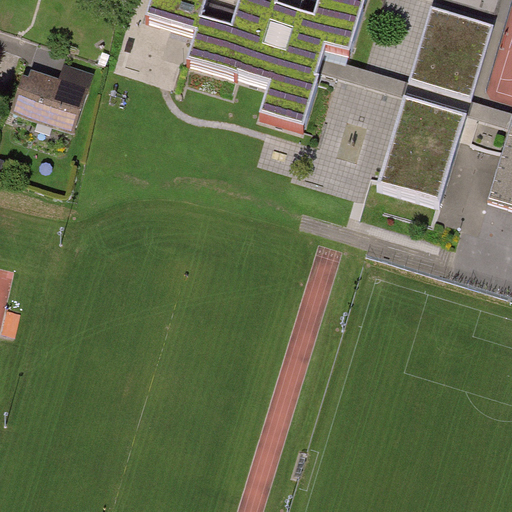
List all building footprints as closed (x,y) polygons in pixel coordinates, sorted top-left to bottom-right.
[(153,0),(145,27),(194,41),(185,71),(239,88),(240,84),(269,92),(260,122),(303,135),(317,87),(313,85),(316,74),(320,59),(323,49),(349,57),(364,10),(329,0),(322,0),(316,24),(277,12),(280,0),(153,0)] [(468,103),(491,30),(430,11),(407,85),(405,97),(372,196),(432,215),(463,117),(468,103)] [(388,79),(320,59),(316,74),(383,95),(387,96),(388,92),(405,97),(407,85),(388,79)] [(31,76),(18,117),(73,135),(92,79),(65,70),(60,85),(31,76)] [(511,118),(511,115),(468,103),(463,117),(508,132),(510,125),(511,118)] [(511,118),(510,125),(508,132),(488,209),(511,215),(511,118)]
